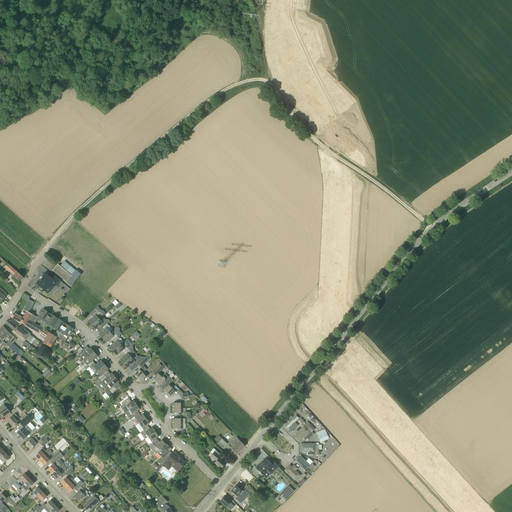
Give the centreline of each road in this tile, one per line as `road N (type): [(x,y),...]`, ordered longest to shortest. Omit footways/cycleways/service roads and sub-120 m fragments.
road 1 (track): [(41,255),(72,215),(162,138),(217,93),(256,78),(271,83),(322,147),(431,228)]
road 2 (tertiary): [(271,422),(420,239),(511,171)]
road 3 (residential): [(133,388),(79,324),(22,289)]
